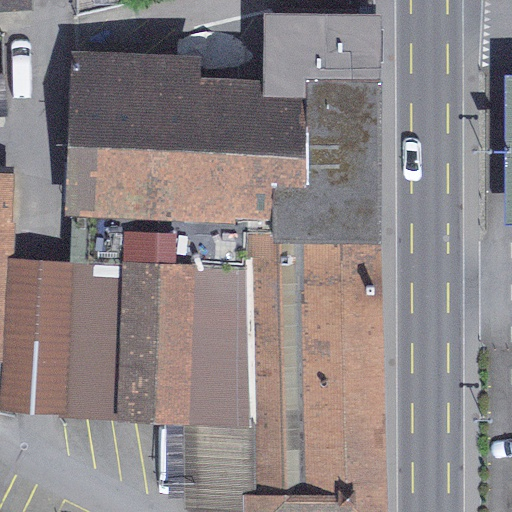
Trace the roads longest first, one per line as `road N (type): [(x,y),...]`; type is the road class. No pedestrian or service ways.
road 1 (primary): [(428,0),(430,511)]
road 2 (residential): [(140,511),(0,446)]
